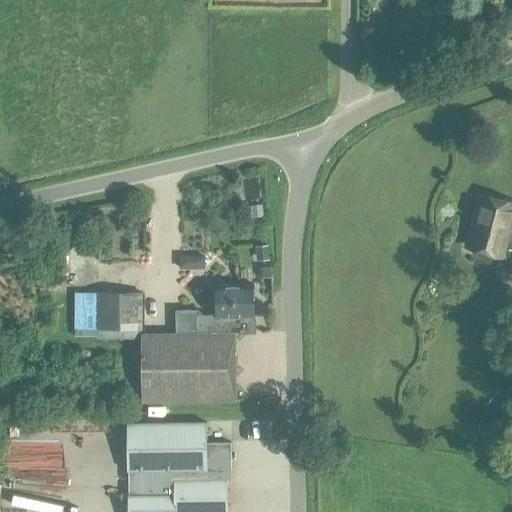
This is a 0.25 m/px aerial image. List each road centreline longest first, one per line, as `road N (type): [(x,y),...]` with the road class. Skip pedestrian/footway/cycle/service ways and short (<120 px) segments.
road 1 (unclassified): [(299,511),(290,252),(296,199),(315,148)]
road 2 (unclassified): [(0,212),(241,151),(315,148)]
road 3 (unclassified): [(315,148),(357,113),(511,53)]
